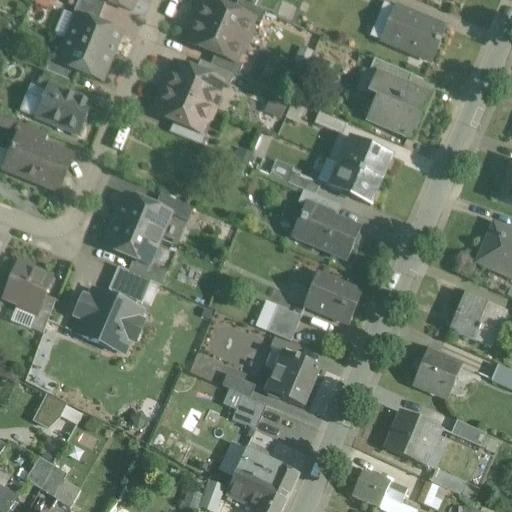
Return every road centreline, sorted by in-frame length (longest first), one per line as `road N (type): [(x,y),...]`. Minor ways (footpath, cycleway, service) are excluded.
road 1 (residential): [(305,511),(511,30)]
road 2 (residential): [(0,219),(62,236),(76,226),(168,0)]
